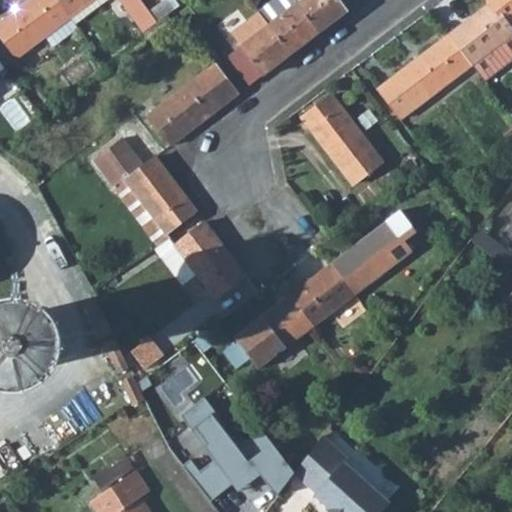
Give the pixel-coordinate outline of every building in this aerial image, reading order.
[(43,37),(50,47),(77,26),(70,17),(56,0),(28,0),(0,22),(0,62),(4,68),(43,37)] [(56,0),(70,17),(91,0),(56,0)] [(119,0),(148,38),(162,28),(157,22),(149,11),(141,0),(119,0)] [(163,0),(149,11),(157,22),(167,15),(180,5),(176,0),(163,0)] [(297,4),(293,0),(279,0),(260,15),(269,26),(297,4)] [(318,32),(346,11),(345,10),(341,4),(347,0),(302,0),(297,4),(318,32)] [(511,0),(487,0),(489,2),(511,31),(511,0)] [(448,33),(472,65),(511,34),(511,31),(489,2),(448,33)] [(290,54),(318,32),(297,4),(269,26),(290,54)] [(162,28),(163,29),(173,22),(167,15),(157,22),(162,28)] [(260,15),(233,35),(242,46),(269,26),(260,15)] [(227,58),(248,86),(290,54),(269,26),(242,46),(227,58)] [(377,87),(401,119),(472,65),(448,33),(377,87)] [(511,34),(472,65),(478,74),(511,48),(511,34)] [(149,113),(171,144),(238,93),(215,63),(149,113)] [(330,94),(301,118),(341,170),(371,148),(330,94)] [(0,144),(12,127),(0,118),(0,144)] [(511,127),(502,135),(511,148),(511,127)] [(155,156),(141,168),(120,138),(92,160),(156,247),(200,216),(155,156)] [(378,156),(371,148),(341,170),(348,178),(378,156)] [(420,241),(399,212),(331,263),(354,292),(420,241)] [(216,297),(245,275),(205,221),(176,243),(216,297)] [(511,255),(479,227),(471,237),(511,272),(511,255)] [(338,305),(354,292),(331,263),(291,293),(314,323),(338,305)] [(354,292),(338,305),(345,314),(361,302),(354,292)] [(234,337),(256,367),(314,323),(291,293),(234,337)] [(19,393),(39,388),(45,384),(58,370),(64,352),(63,336),(56,321),(44,308),(27,301),(13,300),(0,304),(0,389),(6,392),(19,393)] [(146,366),(165,353),(153,335),(134,348),(146,366)] [(178,400),(205,379),(189,359),(162,381),(178,400)] [(323,434),(294,472),(318,489),(316,491),(332,504),(331,506),(339,511),(378,511),(393,493),(345,457),(348,453),(323,434)] [(98,496),(135,471),(124,455),(87,480),(98,496)] [(89,502),(96,511),(150,511),(140,496),(149,490),(135,471),(98,496),(89,502)]
